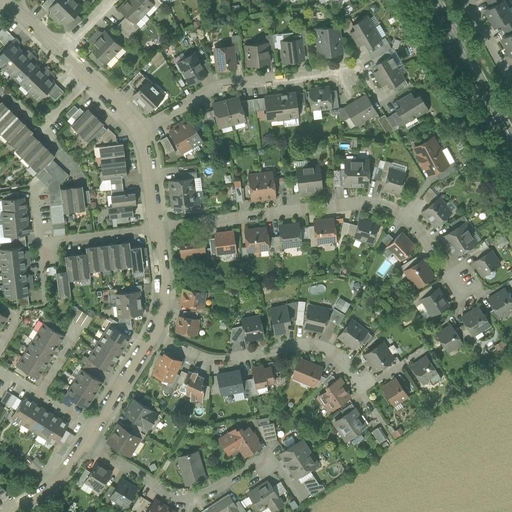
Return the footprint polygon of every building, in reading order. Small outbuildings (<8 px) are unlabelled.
[(47,0),(43,5),(47,9),(49,7),(56,0),(47,0)] [(49,16),(54,20),(73,0),(56,0),(49,7),(52,10),(52,13),(49,16)] [(82,8),(73,0),(54,20),(58,24),(61,21),(63,21),(66,24),(72,18),(76,14),(82,8)] [(134,23),(145,13),(131,0),(127,0),(119,9),(126,16),(134,23)] [(131,0),(145,13),(153,4),(154,3),(150,0),(131,0)] [(484,10),(489,19),(507,8),(503,1),(502,0),(501,0),(491,6),(490,6),(484,10)] [(511,16),(507,8),(489,19),(494,27),(500,24),(501,24),(511,17),(511,16)] [(150,18),(145,13),(134,23),(139,27),(143,31),(147,25),(145,23),(150,18)] [(72,18),(77,23),(81,19),(76,14),(72,18)] [(366,42),(369,47),(381,40),(378,35),(379,35),(374,27),(370,20),(369,20),(369,19),(367,15),(355,23),(358,28),(355,29),(350,32),(354,39),(358,46),(363,43),(366,42)] [(370,20),(374,27),(379,24),(374,15),(369,19),(369,20),(370,20)] [(504,24),(506,28),(511,24),(511,15),(511,16),(511,17),(501,24),(504,24)] [(120,22),(132,34),(139,27),(134,23),(126,16),(120,22)] [(71,29),(77,23),(72,18),(66,24),(71,29)] [(128,38),(132,34),(120,22),(116,27),(128,38)] [(387,36),(379,24),(374,27),(379,35),(378,35),(381,40),(385,37),(387,36)] [(0,40),(2,42),(10,34),(3,27),(0,30),(0,31),(0,30),(0,40)] [(318,40),(320,55),(337,53),(335,43),(333,27),(326,28),(325,30),(317,31),(315,33),(315,38),(318,40)] [(107,32),(117,41),(121,37),(111,28),(107,32)] [(301,39),(301,45),(308,44),(306,30),(299,31),(300,35),(301,39)] [(98,31),(93,35),(114,55),(122,46),(117,41),(107,32),(106,31),(103,34),(101,34),(98,31)] [(293,32),(281,34),(282,42),(301,39),(300,35),(293,36),(293,32)] [(501,39),(506,47),(511,43),(511,32),(508,35),(507,35),(501,39)] [(15,38),(10,34),(2,42),(2,43),(6,47),(15,38)] [(281,34),(272,35),(274,49),(282,48),(281,42),(282,42),(281,34)] [(105,64),(114,55),(93,35),(89,40),(92,43),(92,45),(89,48),(93,51),(104,63),(105,64)] [(266,42),(267,50),(274,49),(272,35),(265,35),(266,42)] [(366,48),(369,53),(384,45),(388,42),(385,37),(381,40),(369,47),(366,48)] [(0,53),(0,62),(4,67),(20,51),(16,47),(16,45),(17,45),(19,42),(15,38),(6,47),(0,53)] [(282,48),(283,62),(303,59),(301,45),(301,39),(282,42),(281,42),(282,48)] [(245,45),(248,66),(269,63),(267,50),(266,42),(245,45)] [(387,50),(384,45),(369,53),(372,58),(387,50)] [(216,62),(217,70),(236,68),(235,61),(234,61),(233,57),(234,57),(234,52),(233,46),(215,48),(216,62)] [(387,50),(372,58),(375,64),(378,62),(390,55),(387,51),(387,50)] [(23,54),(20,51),(4,67),(13,75),(32,55),(28,51),(25,54),(23,54)] [(89,56),(100,67),(104,63),(93,51),(89,56)] [(403,64),(396,52),(390,55),(393,59),(397,67),(403,64)] [(175,57),(178,62),(186,58),(183,53),(175,57)] [(178,62),(190,83),(206,74),(199,63),(194,54),(186,58),(178,62)] [(37,59),(32,55),(13,75),(21,83),(37,67),(34,64),(34,62),(37,59)] [(373,72),(377,79),(397,67),(393,59),(390,55),(378,62),(381,67),(378,69),(373,72)] [(199,63),(206,74),(211,71),(206,59),(199,63)] [(378,69),(375,64),(370,66),(373,72),(378,69)] [(398,68),(402,75),(407,72),(403,65),(398,68)] [(40,70),(37,67),(21,83),(30,92),(50,72),(45,67),(42,70),(40,70)] [(398,68),(397,67),(377,79),(381,86),(387,83),(389,81),(393,86),(403,80),(404,79),(402,75),(398,68)] [(128,83),(136,91),(148,80),(139,71),(135,76),(128,83)] [(54,76),(50,72),(30,92),(39,100),(47,92),(54,84),(51,81),(51,79),(54,76)] [(392,86),(395,91),(408,84),(405,79),(404,79),(403,80),(393,86),(392,86)] [(132,96),(147,110),(163,94),(162,94),(161,95),(154,88),(155,87),(148,80),(136,91),(132,96)] [(47,92),(51,96),(58,88),(54,84),(47,92)] [(310,90),(312,109),(313,109),(313,108),(320,107),(320,108),(330,107),(328,91),(328,87),(310,90)] [(63,92),(58,88),(51,96),(55,100),(63,92)] [(331,113),(339,112),(338,108),(337,98),(336,90),(328,91),(330,107),(331,113)] [(295,94),(296,105),(305,104),(304,92),(295,94)] [(411,92),(404,96),(416,116),(428,109),(421,97),(416,101),(414,98),(411,92)] [(295,93),(281,94),(284,118),(298,116),(296,105),(295,94),(295,93)] [(270,120),(284,118),(281,94),(267,96),(270,120)] [(350,117),(355,125),(356,125),(355,124),(365,118),(366,119),(376,112),(366,95),(344,108),(350,117)] [(404,124),(416,116),(404,96),(392,104),(395,109),(396,111),(404,124)] [(238,97),(226,100),(233,123),(244,120),(238,97)] [(265,97),(253,99),(255,111),(267,110),(265,97)] [(219,127),(233,123),(226,100),(213,104),(214,109),(216,115),(219,127)] [(0,118),(9,109),(1,101),(0,102),(0,118)] [(70,118),(72,116),(78,109),(74,105),(66,114),(70,118)] [(71,125),(80,133),(96,116),(88,108),(84,112),(76,120),(71,125)] [(80,108),(78,109),(72,116),(76,120),(84,112),(80,108)] [(344,108),(338,108),(339,112),(340,120),(346,120),(350,117),(344,108)] [(17,116),(9,109),(0,118),(0,132),(1,133),(17,116)] [(211,110),(204,113),(209,125),(216,122),(213,116),(211,110)] [(391,114),(398,125),(399,127),(404,124),(396,111),(391,114)] [(190,119),(197,130),(209,125),(204,113),(190,119)] [(394,130),(393,128),(386,118),(384,114),(378,118),(387,133),(394,130)] [(391,114),(386,118),(393,128),(398,125),(391,114)] [(25,124),(17,116),(1,133),(9,141),(25,124)] [(104,124),(96,116),(80,133),(88,141),(91,137),(102,125),(104,124)] [(181,121),(178,123),(192,147),(202,141),(197,130),(190,119),(182,124),(181,121)] [(181,153),(192,147),(178,123),(176,125),(177,127),(169,131),(181,153)] [(33,132),(25,124),(9,141),(16,148),(31,133),(33,132)] [(95,141),(100,137),(107,129),(102,125),(91,137),(95,141)] [(108,128),(107,129),(100,137),(104,141),(112,132),(108,128)] [(115,135),(112,132),(104,141),(105,145),(116,144),(115,135)] [(39,141),(31,133),(16,148),(15,149),(23,157),(39,141)] [(160,141),(167,154),(176,149),(169,137),(160,141)] [(425,166),(429,175),(435,172),(447,165),(445,166),(442,161),(444,160),(432,137),(414,147),(419,155),(417,156),(423,167),(425,166)] [(47,148),(39,141),(23,157),(31,165),(47,148)] [(99,146),(101,157),(124,154),(123,143),(116,144),(105,145),(99,146)] [(55,156),(47,148),(31,165),(39,173),(44,167),(52,159),(55,156)] [(125,165),(124,154),(101,157),(102,168),(125,165)] [(44,167),(48,171),(56,163),(52,159),(44,167)] [(344,185),(356,185),(356,160),(344,160),(344,185)] [(368,160),(356,160),(356,185),(368,185),(368,160)] [(435,172),(439,181),(457,171),(452,162),(447,165),(435,172)] [(48,171),(52,175),(60,167),(56,163),(48,171)] [(127,176),(125,165),(102,168),(103,179),(127,176)] [(320,166),(308,167),(311,195),(317,194),(317,190),(318,188),(322,188),(320,166)] [(36,176),(40,180),(48,171),(44,167),(39,173),(36,176)] [(52,175),(56,179),(65,171),(60,167),(52,175)] [(305,196),(311,195),(308,167),(296,169),(298,191),(303,190),(304,192),(305,196)] [(373,178),(379,180),(382,169),(377,167),(373,178)] [(388,171),(382,169),(379,180),(384,182),(388,171)] [(383,188),(399,193),(405,174),(389,169),(388,171),(384,182),(383,188)] [(40,180),(44,184),(52,175),(48,172),(48,171),(40,180)] [(65,171),(56,179),(61,183),(69,175),(65,171)] [(181,173),(182,179),(193,178),(197,178),(196,171),(181,173)] [(272,172),(260,174),(263,198),(275,197),(272,172)] [(251,200),(263,198),(260,174),(248,175),(251,200)] [(44,184),(48,187),(56,179),(52,175),(44,184)] [(169,181),(171,193),(194,191),(193,178),(182,179),(169,181)] [(59,184),(61,183),(56,179),(48,187),(48,188),(49,195),(61,193),(59,184)] [(292,182),(285,182),(287,195),(294,195),(292,182)] [(82,186),(71,188),(74,211),(85,209),(84,201),(83,189),(82,186)] [(422,197),(429,205),(438,197),(429,187),(422,197)] [(63,212),(74,211),(71,188),(60,189),(63,212)] [(196,204),(194,191),(171,193),(172,207),(176,207),(184,206),(196,204)] [(111,195),(112,206),(132,204),(136,204),(134,192),(124,194),(112,195),(111,195)] [(27,228),(26,221),(27,221),(26,215),(25,215),(24,210),(25,209),(25,203),(24,203),(23,197),(20,198),(8,199),(3,199),(4,211),(4,212),(3,212),(4,218),(3,218),(4,224),(5,224),(6,230),(5,230),(5,236),(9,236),(13,235),(25,234),(28,233),(28,228),(27,228)] [(422,211),(435,226),(450,214),(444,208),(446,206),(438,197),(429,205),(422,211)] [(196,204),(184,206),(185,212),(201,210),(200,203),(196,204)] [(133,215),(132,204),(112,206),(108,207),(110,218),(116,217),(128,216),(133,215)] [(450,224),(453,229),(463,223),(463,222),(467,220),(464,215),(450,224)] [(361,239),(372,242),(378,222),(359,217),(357,225),(353,237),(354,237),(354,235),(361,237),(361,239)] [(314,225),(316,242),(316,240),(324,239),(324,241),(336,240),(334,222),(333,219),(313,221),(314,225)] [(300,235),(309,234),(308,226),(307,222),(298,223),(300,235)] [(341,233),(347,235),(349,223),(343,222),(341,233)] [(280,236),(281,247),(282,247),(281,245),(289,244),(289,246),(301,244),(300,235),(298,223),(279,226),(280,236)] [(357,225),(349,223),(347,235),(353,237),(357,225)] [(442,236),(448,246),(470,233),(463,223),(453,229),(442,236)] [(314,225),(308,226),(309,234),(310,246),(317,245),(316,242),(314,225)] [(247,246),(247,251),(268,249),(267,237),(266,227),(245,230),(247,246)] [(215,238),(217,253),(235,251),(233,231),(215,234),(215,238)] [(392,252),(399,259),(414,245),(401,233),(393,241),(388,245),(387,246),(382,251),(387,257),(392,252)] [(476,243),(470,233),(448,246),(455,256),(476,243)] [(179,238),(181,256),(205,253),(204,248),(203,240),(202,235),(179,238)] [(382,240),(388,245),(393,241),(387,235),(382,240)] [(268,249),(268,255),(276,254),(276,252),(274,236),(267,237),(268,249)] [(274,236),(276,252),(282,252),(282,247),(281,247),(280,236),(274,236)] [(129,242),(118,243),(121,267),(132,265),(130,248),(129,242)] [(118,243),(108,245),(110,268),(121,267),(118,243)] [(108,245),(97,246),(100,269),(110,268),(108,245)] [(487,245),(480,250),(477,245),(467,251),(470,256),(474,253),(478,258),(490,250),(487,245)] [(0,249),(2,261),(29,258),(29,252),(25,252),(23,250),(22,246),(10,247),(0,249)] [(86,247),(87,253),(89,271),(89,270),(100,269),(97,246),(86,247)] [(141,247),(130,248),(132,265),(133,271),(144,270),(142,259),(141,248),(141,247)] [(211,254),(210,248),(204,248),(205,253),(206,263),(212,262),(211,254)] [(482,275),(484,274),(495,267),(499,265),(499,264),(497,265),(494,260),(496,259),(490,250),(478,258),(473,261),(482,275)] [(87,253),(76,255),(79,278),(90,276),(89,270),(89,271),(87,253)] [(66,265),(67,271),(68,279),(79,278),(76,255),(65,256),(66,265)] [(399,267),(402,272),(405,271),(405,270),(419,261),(416,256),(399,267)] [(30,264),(29,258),(2,261),(3,273),(25,270),(25,266),(26,264),(30,264)] [(409,277),(415,287),(433,276),(422,259),(419,261),(405,270),(405,271),(407,270),(411,276),(409,277)] [(497,271),(495,267),(484,274),(487,278),(489,279),(497,273),(497,271)] [(26,274),(25,270),(3,273),(4,285),(32,281),(31,275),(27,276),(26,274)] [(70,294),(68,279),(67,271),(56,272),(57,279),(59,295),(70,294)] [(33,287),(32,281),(4,285),(6,297),(16,296),(28,294),(27,290),(29,288),(33,287)] [(411,297),(415,304),(422,299),(434,291),(430,285),(411,297)] [(191,306),(203,307),(205,292),(183,288),(181,304),(191,306)] [(422,299),(432,314),(447,304),(438,289),(434,291),(422,299)] [(494,309),(499,317),(500,317),(499,315),(505,311),(506,313),(511,308),(511,299),(505,289),(488,299),(494,309)] [(116,294),(117,305),(141,302),(139,291),(131,292),(116,294)] [(16,296),(17,306),(29,304),(28,294),(16,296)] [(334,307),(345,311),(349,301),(338,297),(334,307)] [(142,314),(141,302),(117,305),(118,317),(132,315),(142,314)] [(286,306),(289,320),(296,319),(297,306),(298,304),(286,306)] [(191,306),(190,311),(197,313),(208,314),(209,308),(203,307),(191,306)] [(270,309),(275,333),(288,331),(286,321),(289,320),(286,306),(270,309)] [(304,307),(297,306),(296,319),(295,324),(302,324),(304,307)] [(303,326),(323,331),(327,312),(320,310),(320,308),(308,306),(306,315),(305,315),(305,317),(306,317),(303,326)] [(465,323),(473,335),(472,333),(478,329),(480,331),(490,324),(478,307),(461,317),(465,323)] [(71,318),(86,328),(93,318),(83,312),(78,308),(71,318)] [(328,318),(338,325),(344,314),(334,308),(328,318)] [(489,312),(495,322),(501,318),(500,317),(499,317),(494,309),(489,312)] [(197,319),(197,313),(190,311),(184,310),(183,316),(197,319)] [(176,332),(196,335),(196,334),(193,333),(194,329),(197,329),(198,319),(197,319),(183,316),(179,316),(176,332)] [(243,326),(245,339),(263,336),(259,316),(241,320),(243,326)] [(44,323),(55,330),(58,324),(49,319),(47,317),(44,323)] [(110,324),(120,331),(123,325),(119,323),(113,319),(111,322),(110,324)] [(338,336),(354,348),(358,343),(365,334),(365,333),(359,328),(360,327),(351,319),(338,336)] [(123,325),(129,329),(134,329),(133,321),(119,323),(123,325)] [(44,323),(38,331),(59,344),(64,335),(55,330),(44,323)] [(465,323),(459,327),(469,342),(475,338),(473,335),(465,323)] [(110,324),(104,333),(125,346),(130,337),(120,331),(110,324)] [(437,334),(447,351),(448,350),(447,349),(452,346),(453,348),(462,342),(454,330),(451,325),(437,334)] [(232,328),(229,343),(245,339),(243,326),(232,328)] [(464,345),(469,342),(459,327),(454,330),(462,342),(464,345)] [(38,331),(33,340),(54,353),(59,344),(38,331)] [(120,354),(125,346),(104,333),(99,342),(120,354)] [(358,343),(362,347),(370,337),(365,334),(358,343)] [(33,340),(28,348),(48,361),(54,353),(33,340)] [(114,363),(120,354),(99,342),(94,350),(114,363)] [(365,354),(376,371),(383,366),(393,359),(391,360),(387,354),(389,352),(382,342),(365,354)] [(28,348),(23,357),(43,370),(48,361),(28,348)] [(109,372),(114,363),(94,350),(88,359),(98,365),(109,372)] [(169,380),(171,381),(174,372),(180,361),(165,354),(164,357),(161,355),(153,373),(163,377),(165,374),(171,377),(169,380)] [(383,366),(387,371),(400,362),(396,356),(393,359),(383,366)] [(411,366),(423,383),(423,382),(422,381),(428,377),(429,379),(437,373),(426,356),(411,366)] [(38,378),(43,370),(23,357),(17,366),(27,372),(38,378)] [(88,359),(85,364),(95,370),(98,365),(88,359)] [(309,383),(313,385),(317,374),(320,368),(309,363),(310,362),(301,359),(299,365),(295,366),(295,368),(296,371),(295,374),(296,378),(301,380),(304,379),(307,380),(309,383)] [(255,377),(257,387),(266,385),(266,383),(273,381),(272,377),(277,376),(276,371),(278,370),(276,363),(269,365),(270,367),(263,368),(262,366),(253,368),(255,377)] [(92,375),(95,370),(85,364),(82,369),(92,375)] [(14,371),(24,377),(27,372),(17,366),(14,371)] [(82,369),(77,378),(97,390),(102,382),(92,375),(82,369)] [(181,370),(180,374),(177,382),(182,384),(184,381),(187,373),(182,371),(181,370)] [(186,394),(190,396),(195,398),(202,402),(202,398),(203,385),(203,383),(201,382),(204,377),(196,374),(192,372),(188,370),(187,373),(184,381),(186,382),(186,394)] [(217,375),(221,393),(235,390),(235,391),(243,390),(241,380),(239,370),(217,375)] [(173,389),(177,382),(180,374),(174,372),(171,381),(169,380),(167,386),(173,389)] [(441,379),(437,373),(429,379),(432,385),(441,379)] [(318,387),(323,382),(326,378),(317,374),(313,385),(318,387)] [(330,374),(326,378),(323,382),(326,387),(336,380),(333,375),(332,376),(330,374)] [(255,377),(247,379),(251,396),(258,394),(257,387),(255,377)] [(92,399),(97,390),(77,378),(71,386),(92,399)] [(328,403),(332,409),(350,397),(344,387),(345,386),(340,378),(336,380),(326,387),(328,390),(319,396),(325,405),(328,403)] [(251,397),(251,396),(247,379),(241,380),(243,390),(244,398),(251,397)] [(382,388),(393,405),(394,404),(393,403),(397,400),(399,401),(407,396),(396,379),(382,388)] [(268,392),(266,385),(257,387),(258,394),(268,392)] [(86,408),(92,399),(71,386),(66,395),(74,400),(86,408)] [(1,401),(6,404),(12,394),(7,391),(1,401)] [(17,397),(12,394),(6,404),(11,407),(17,397)] [(63,400),(71,405),(74,400),(66,395),(63,400)] [(12,417),(21,423),(34,403),(25,397),(12,417)] [(133,420),(142,426),(142,425),(152,410),(135,399),(125,415),(133,420)] [(21,423),(30,428),(43,408),(34,403),(21,423)] [(341,410),(344,415),(353,409),(354,410),(355,408),(352,403),(341,410)] [(30,428),(38,434),(51,413),(43,408),(30,428)] [(335,421),(347,439),(359,431),(361,433),(364,430),(364,428),(365,427),(354,410),(353,409),(344,415),(335,421)] [(38,434),(47,439),(60,418),(51,413),(38,434)] [(68,424),(60,418),(47,439),(56,444),(59,439),(66,428),(68,424)] [(130,425),(133,427),(141,432),(145,427),(142,425),(142,426),(133,420),(130,425)] [(258,424),(265,441),(278,439),(274,421),(258,424)] [(108,441),(129,454),(139,439),(139,438),(130,432),(118,425),(108,441)] [(145,435),(141,432),(133,427),(130,432),(139,438),(139,439),(141,441),(145,435)] [(371,431),(379,443),(385,439),(377,427),(371,431)] [(66,428),(59,439),(68,445),(75,434),(66,428)] [(219,439),(225,448),(235,442),(239,447),(244,456),(260,445),(256,439),(257,438),(253,433),(253,434),(248,428),(243,431),(241,428),(236,431),(234,429),(219,439)] [(302,439),(296,442),(291,435),(282,441),(287,448),(280,453),(287,465),(309,451),(302,439)] [(62,456),(68,445),(59,439),(56,444),(52,450),(62,456)] [(229,453),(239,447),(235,442),(225,448),(229,453)] [(178,457),(186,484),(205,478),(197,451),(178,457)] [(318,464),(309,451),(287,465),(296,478),(318,464)] [(28,465),(37,473),(45,465),(44,463),(36,456),(28,465)] [(85,481),(100,490),(111,473),(96,463),(91,470),(85,481)] [(79,477),(85,481),(91,470),(86,466),(79,477)] [(302,480),(309,491),(319,485),(318,484),(313,476),(310,476),(302,480)] [(111,497),(125,506),(137,488),(121,479),(116,488),(110,497),(111,497)] [(269,504),(273,511),(283,504),(278,496),(272,487),(269,482),(263,486),(262,485),(247,494),(258,511),(264,507),(265,508),(267,507),(266,506),(269,504)] [(272,487),(278,496),(286,491),(280,482),(272,487)] [(309,491),(312,495),(324,488),(322,484),(318,484),(319,485),(309,491)] [(102,499),(107,502),(111,497),(110,497),(116,488),(111,485),(102,499)] [(131,508),(136,511),(145,498),(140,495),(131,508)] [(239,511),(236,507),(235,508),(233,504),(228,496),(209,508),(210,511),(239,511)] [(146,511),(161,511),(165,506),(154,499),(146,511)] [(236,507),(239,511),(246,511),(239,500),(233,504),(235,508),(236,507)]
